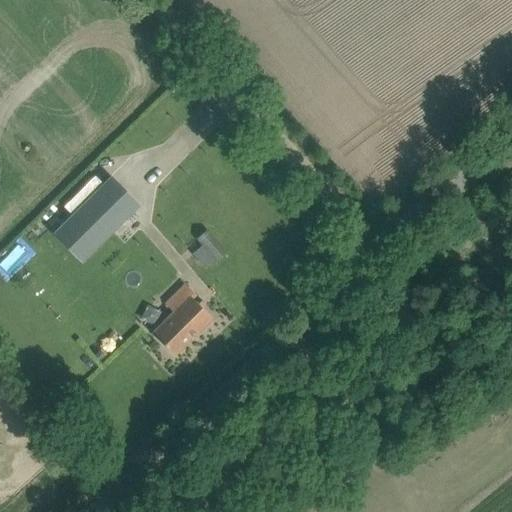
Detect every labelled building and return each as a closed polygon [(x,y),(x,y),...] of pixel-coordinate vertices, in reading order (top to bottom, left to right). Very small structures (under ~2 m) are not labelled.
[(52,234),(81,262),(138,205),(110,176),(52,234)] [(199,246),(190,253),(200,267),(222,250),(204,228),(192,237),(199,246)] [(151,333),(160,342),(174,356),(212,318),(192,298),(195,295),(185,284),(170,299),(165,304),(172,312),(151,333)] [(109,319),(118,329),(126,321),(117,312),(109,319)] [(10,460),(0,468),(0,510),(31,483),(10,460)]
